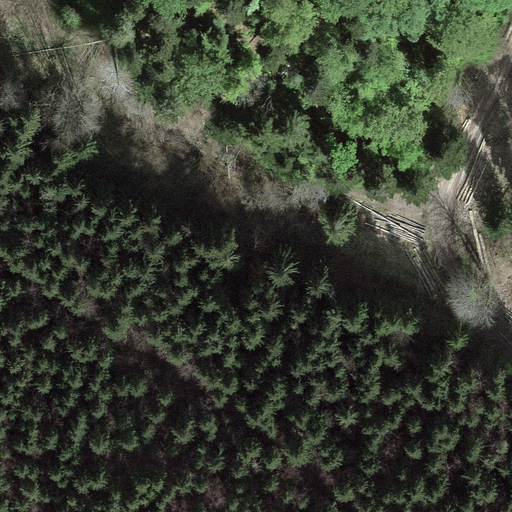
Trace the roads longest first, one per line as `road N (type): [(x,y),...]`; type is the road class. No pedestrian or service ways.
road 1 (track): [(0,34),(54,32),(105,80),(269,166),(369,208),(440,224)]
road 2 (track): [(367,511),(0,252)]
road 3 (track): [(511,47),(465,144),(440,224),(462,291),(511,345)]
